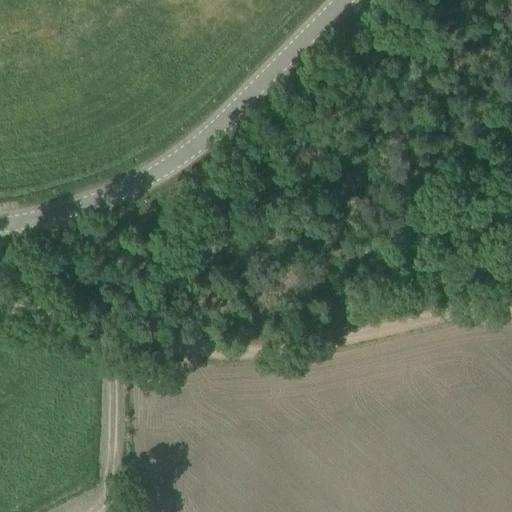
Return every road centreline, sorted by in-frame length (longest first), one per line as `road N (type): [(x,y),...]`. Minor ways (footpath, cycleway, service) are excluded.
road 1 (tertiary): [(0,224),(128,189),(218,127),(346,0)]
road 2 (track): [(0,285),(220,354),(331,342)]
road 3 (track): [(511,310),(450,313),(331,342)]
